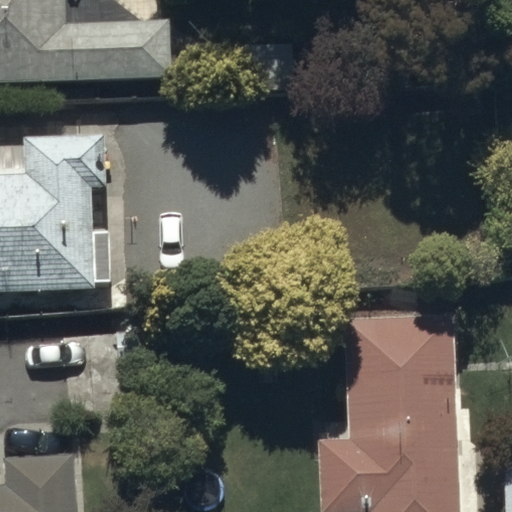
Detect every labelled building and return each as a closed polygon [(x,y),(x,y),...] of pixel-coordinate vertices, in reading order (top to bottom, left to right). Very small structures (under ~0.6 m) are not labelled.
[(0,0),(0,100),(173,95),(171,34),(70,37),(68,0),(0,0)] [(0,309),(94,308),(93,298),(113,298),(112,243),(96,244),(95,208),(110,207),(109,148),(0,149),(0,309)] [(460,511),(454,327),(344,331),(349,452),(317,453),(319,511),(460,511)] [(143,335),(66,336),(67,420),(144,419),(143,335)] [(0,511),(80,511),(78,465),(3,470),(4,500),(0,500),(0,511)] [(511,511),(511,465),(501,466),(503,511),(511,511)]
